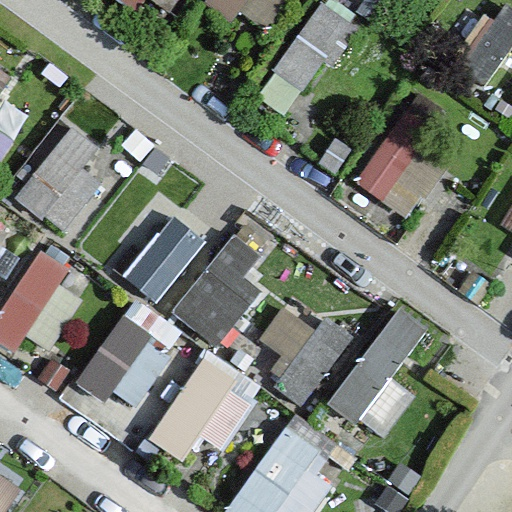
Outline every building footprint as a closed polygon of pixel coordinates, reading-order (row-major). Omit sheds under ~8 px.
[(145,0),(167,14),(176,0),(145,0)] [(220,0),(258,29),(281,0),(220,0)] [(296,115),(355,20),(322,0),(318,0),(261,93),(296,115)] [(511,5),(502,0),(497,0),(462,61),(493,79),(511,45),(511,5)] [(0,84),(12,68),(0,59),(0,84)] [(360,180),(416,211),(459,135),(403,104),(360,180)] [(66,232),(117,177),(68,132),(17,187),(66,232)] [(511,204),(499,225),(511,232),(511,204)] [(160,299),(208,238),(175,211),(126,272),(160,299)] [(248,273),(264,254),(238,232),(175,305),(219,343),(266,288),(248,273)] [(88,284),(34,254),(0,316),(0,327),(49,354),(88,284)] [(274,374),(305,400),(352,344),(295,296),(262,334),(289,356),(274,374)] [(334,395),(366,419),(433,326),(401,303),(334,395)] [(77,384),(128,418),(176,345),(125,311),(77,384)] [(202,432),(225,447),(263,390),(205,353),(152,434),(186,457),(202,432)] [(317,511),(346,475),(285,429),(227,505),(236,511),(317,511)] [(0,511),(5,511),(20,491),(0,477),(0,511)]
